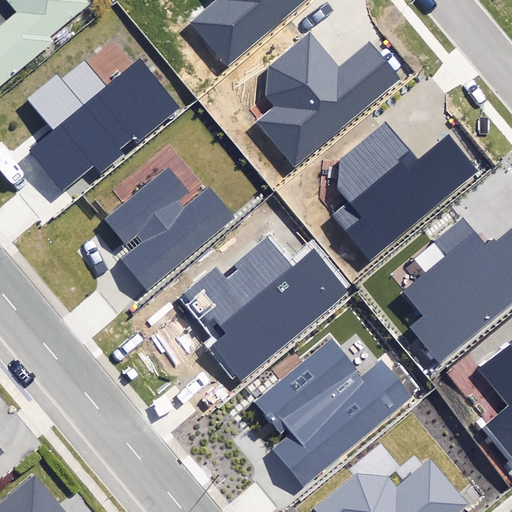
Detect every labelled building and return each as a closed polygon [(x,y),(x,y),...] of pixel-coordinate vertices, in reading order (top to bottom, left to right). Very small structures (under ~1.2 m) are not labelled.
[(0,89),(96,10),(86,0),(2,0),(17,17),(0,31),(0,89)] [(211,0),(185,23),(225,69),(306,0),(211,0)] [(259,124),(297,169),(404,79),(369,37),(339,62),(312,29),(268,66),(264,94),(277,109),(259,124)] [(32,149),(65,188),(93,165),(101,175),(127,154),(122,148),(135,137),(139,142),(178,109),(138,61),(106,87),(84,61),(62,79),(54,71),(26,95),(56,130),(32,149)] [(331,216),(369,261),(478,170),(450,136),(419,162),(384,121),(340,158),(337,185),(349,200),(331,216)] [(121,257),(145,286),(230,218),(209,193),(184,213),(175,202),(187,192),(167,166),(102,218),(125,246),(134,238),(138,243),(121,257)] [(414,329),(443,363),(511,305),(511,228),(490,247),(464,217),(415,258),(428,273),(405,292),(427,318),(414,329)] [(214,348),(241,381),(352,291),(315,245),(295,261),(270,231),(231,263),(236,269),(225,278),(217,268),(184,295),(209,326),(218,318),(231,335),(214,348)] [(489,424),(511,450),(511,339),(477,369),(510,407),(489,424)] [(306,486),(410,398),(380,363),(361,379),(330,342),(255,405),(282,437),(290,430),(293,434),(275,450),(306,486)] [(461,511),(470,505),(432,458),(397,485),(390,476),(355,473),(310,509),(312,511),(461,511)] [(60,511),(27,474),(0,497),(0,511),(60,511)]
